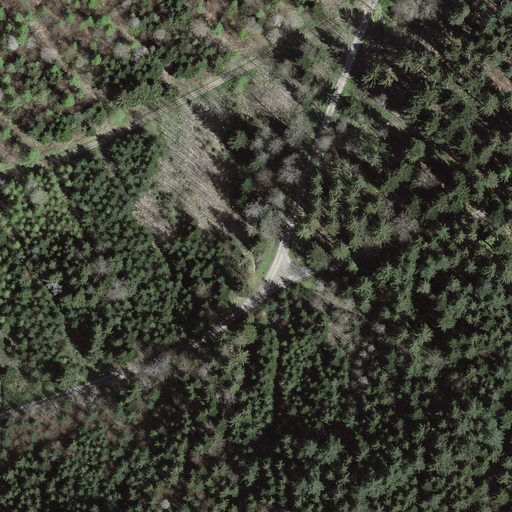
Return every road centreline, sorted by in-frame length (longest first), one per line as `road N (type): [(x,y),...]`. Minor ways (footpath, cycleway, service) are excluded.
road 1 (track): [(369,0),(121,130),(0,177)]
road 2 (track): [(271,285),(184,347),(0,417)]
road 3 (track): [(370,0),(271,285)]
road 4 (track): [(511,204),(320,266)]
